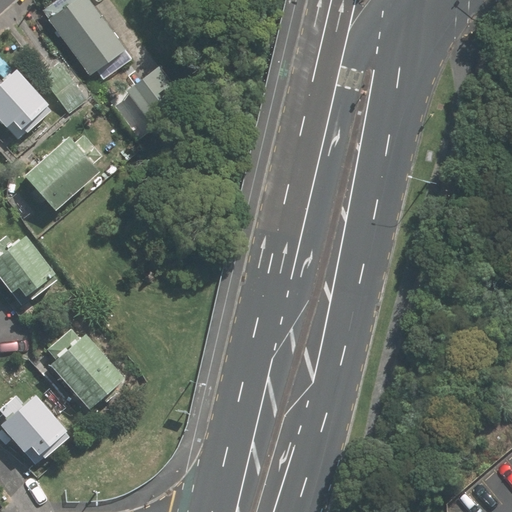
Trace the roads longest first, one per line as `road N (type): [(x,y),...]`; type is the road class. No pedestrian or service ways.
road 1 (primary): [(409,0),(324,419)]
road 2 (primary): [(276,249),(338,123),(363,46),(407,0)]
road 3 (primary): [(213,511),(276,249)]
road 4 (primary): [(276,249),(332,0)]
